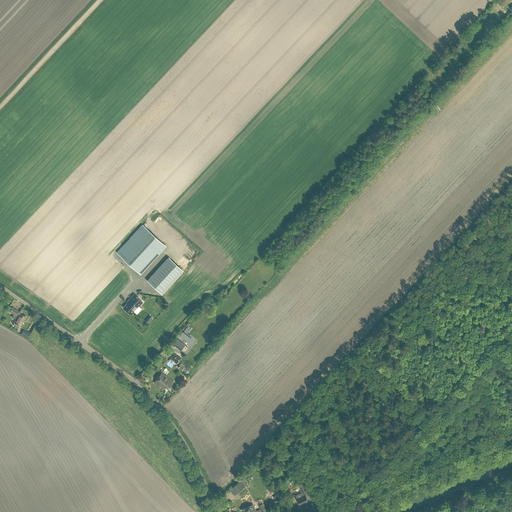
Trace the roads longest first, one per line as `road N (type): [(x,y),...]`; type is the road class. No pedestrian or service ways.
road 1 (unclassified): [(219,511),(158,406),(0,285)]
road 2 (track): [(382,495),(379,476),(511,335)]
road 3 (unclassified): [(345,511),(511,439)]
road 4 (track): [(0,107),(99,0)]
